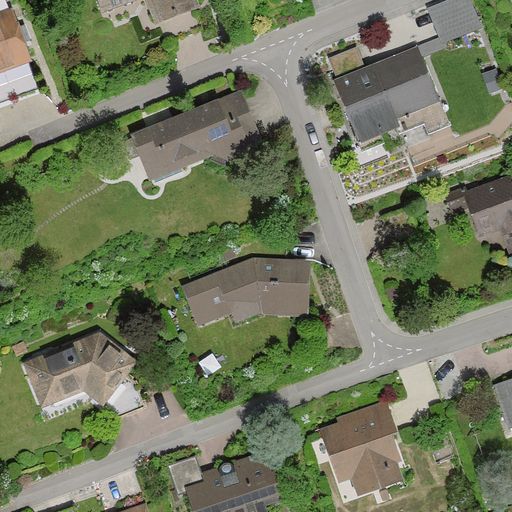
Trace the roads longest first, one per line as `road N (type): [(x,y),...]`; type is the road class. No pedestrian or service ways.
road 1 (residential): [(384,359),(22,498)]
road 2 (residential): [(384,359),(272,46)]
road 3 (residential): [(272,46),(0,146)]
road 4 (residential): [(511,318),(384,359)]
road 5 (residential): [(272,46),(385,0)]
